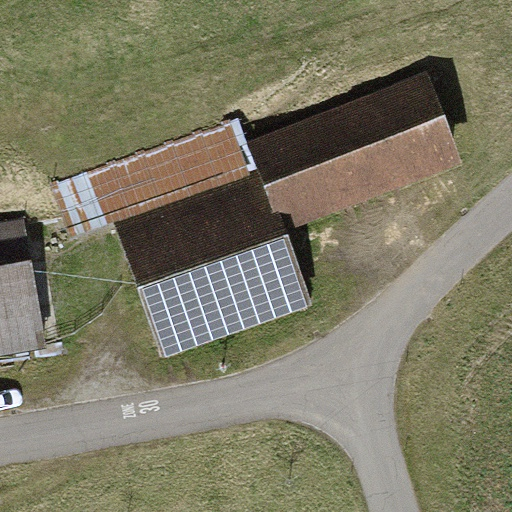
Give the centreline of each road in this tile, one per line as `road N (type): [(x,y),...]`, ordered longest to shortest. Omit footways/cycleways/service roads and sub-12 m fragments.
road 1 (residential): [(0,440),(354,375)]
road 2 (residential): [(354,375),(511,193)]
road 3 (residential): [(354,375),(402,511)]
